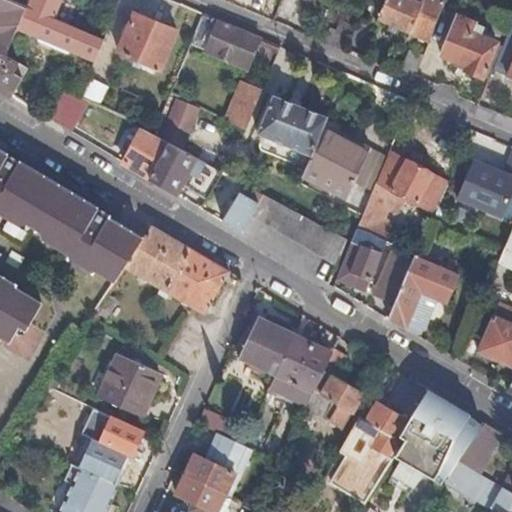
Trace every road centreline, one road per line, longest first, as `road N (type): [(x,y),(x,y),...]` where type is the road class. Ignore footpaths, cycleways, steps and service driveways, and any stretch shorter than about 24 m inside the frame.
road 1 (residential): [(511,131),(201,0)]
road 2 (residential): [(251,268),(511,420)]
road 3 (residential): [(0,120),(251,268)]
road 4 (residential): [(138,511),(251,268)]
